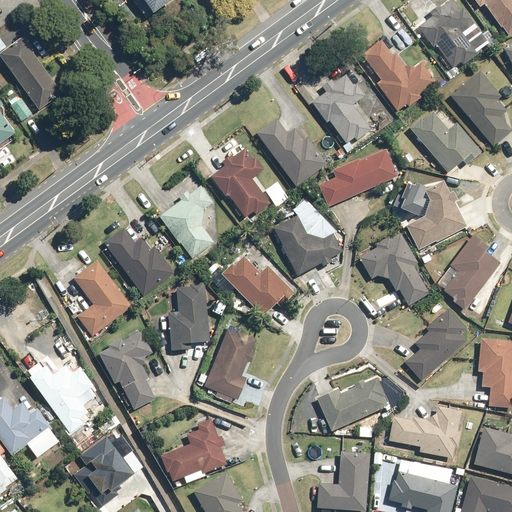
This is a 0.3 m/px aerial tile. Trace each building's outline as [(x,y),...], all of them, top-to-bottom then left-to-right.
[(140,0),(150,12),(165,0),(140,0)] [(431,49),(435,46),(453,71),(476,54),(458,29),(467,23),(453,2),(451,3),(448,0),(445,0),(428,13),(431,18),(417,28),(431,49)] [(511,0),(471,0),(478,9),(484,4),(506,36),(511,32),(511,0)] [(414,68),(403,66),(383,37),(361,51),(380,82),(375,86),(385,100),(386,99),(396,112),(435,84),(420,64),(414,68)] [(21,42),(0,57),(0,58),(37,109),(59,93),(21,42)] [(511,45),(503,51),(511,67),(511,45)] [(501,99),(479,72),(467,81),(448,97),(491,149),(511,133),(498,118),(505,112),(497,102),(501,99)] [(329,122),(346,146),(369,131),(352,106),(364,98),(354,84),(352,86),(344,75),(333,83),(330,80),(320,87),(325,93),(310,104),(324,125),(329,122)] [(20,102),(12,108),(21,120),(29,115),(20,102)] [(447,176),(464,162),(466,165),(480,153),(455,125),(447,132),(430,111),(408,130),(447,176)] [(275,119),(255,134),(296,188),(325,165),(305,139),(302,141),(293,129),(286,134),(275,119)] [(269,204),(251,178),(262,171),(248,150),(245,153),(241,148),(220,162),(224,167),(209,178),(224,198),(228,194),(247,220),(269,204)] [(331,172),(334,178),(316,186),(326,208),(396,178),(386,155),(384,149),(331,172)] [(423,191),(428,202),(423,217),(403,226),(416,252),(466,228),(455,203),(457,203),(453,192),(449,195),(442,182),(423,191)] [(168,208),(170,211),(159,220),(188,259),(212,241),(194,217),(211,206),(198,188),(168,208)] [(296,217),(272,229),(295,277),(320,265),(319,263),(320,263),(322,267),(330,263),(328,259),(341,253),(332,234),(320,239),(305,234),(296,217)] [(104,245),(141,295),(170,274),(133,224),(104,245)] [(388,281),(406,308),(428,295),(411,265),(415,263),(399,235),(358,259),(369,279),(374,277),(388,281)] [(487,248),(470,236),(448,266),(457,273),(442,293),(466,310),(500,265),(483,253),(487,248)] [(267,266),(258,274),(241,255),(219,276),(260,318),(277,302),(281,306),(294,294),(267,266)] [(91,265),(87,258),(73,268),(78,274),(72,279),(80,290),(67,300),(78,315),(75,317),(89,337),(129,307),(95,262),(91,265)] [(177,313),(167,314),(171,352),(190,350),(190,344),(208,342),(203,286),(175,289),(177,313)] [(465,331),(447,310),(424,329),(427,333),(413,345),(418,351),(403,363),(420,383),(466,343),(460,336),(465,331)] [(259,343),(226,330),(203,387),(237,400),(259,343)] [(142,368),(143,359),(151,355),(139,333),(100,353),(107,362),(134,411),(154,400),(144,382),(148,379),(142,368)] [(490,389),(488,407),(511,409),(511,341),(479,339),(476,373),(481,373),(480,388),(490,389)] [(73,361),(51,377),(44,367),(26,380),(67,434),(84,421),(70,402),(91,387),(73,361)] [(375,375),(315,399),(328,432),(388,408),(375,375)] [(0,406),(0,438),(10,455),(47,431),(22,393),(0,406)] [(412,420),(392,417),(388,442),(420,446),(418,453),(431,456),(431,455),(451,459),(460,411),(436,407),(435,413),(429,418),(425,420),(412,418),(412,420)] [(200,471),(202,475),(226,465),(208,421),(196,425),(198,431),(185,436),(188,445),(163,455),(174,482),(200,471)] [(511,476),(511,434),(482,427),(472,466),(511,476)] [(89,466),(78,475),(102,505),(124,488),(121,483),(136,471),(106,434),(81,455),(89,466)] [(368,454),(338,452),(337,485),(317,483),(315,509),(362,511),(364,511),(366,493),(368,454)] [(381,453),(372,452),(371,466),(380,467),(381,453)] [(225,472),(191,493),(202,511),(242,511),(238,505),(243,502),(225,472)] [(425,511),(449,511),(456,487),(396,473),(389,503),(426,511),(425,511)] [(511,511),(511,488),(493,483),(469,477),(459,511),(511,511)]
